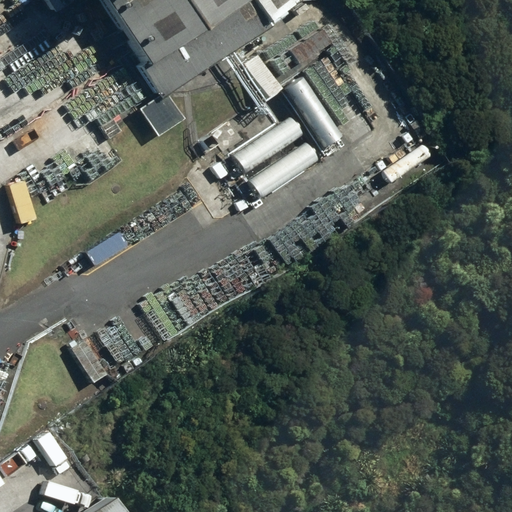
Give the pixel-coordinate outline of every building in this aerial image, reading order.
[(75,0),(40,0),(50,16),(75,0)] [(110,0),(150,60),(142,66),(161,95),(163,98),(169,94),(303,5),(298,0),(110,0)] [(5,21),(2,21),(0,20),(0,105),(1,105),(9,105),(16,103),(22,100),(29,96),(34,91),(38,85),(41,78),(43,71),(44,63),(44,56),(42,49),(39,42),(35,36),(29,31),(23,26),(17,23),(10,21),(5,21)] [(326,41),(315,25),(284,47),(295,63),(326,41)] [(328,55),(278,87),(292,110),(319,153),(340,140),(318,104),(348,86),(328,55)] [(140,109),(159,136),(186,119),(169,94),(163,98),(161,95),(140,109)] [(319,153),(292,110),(224,153),(255,203),(323,160),(319,153)] [(59,148),(40,161),(54,183),(74,170),(59,148)] [(18,177),(3,180),(14,225),(28,221),(18,177)] [(84,335),(68,344),(89,382),(105,372),(84,335)] [(105,511),(96,497),(72,511),(105,511)]
